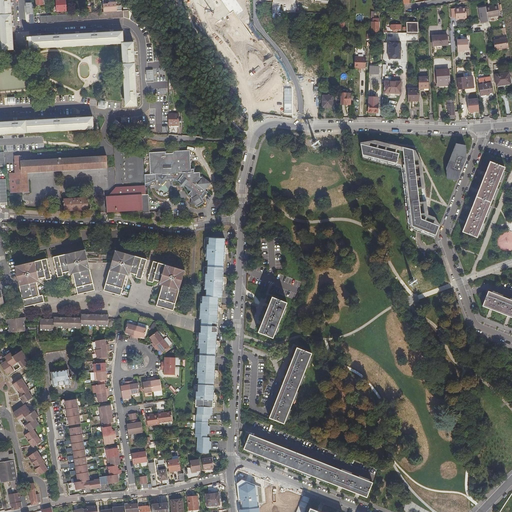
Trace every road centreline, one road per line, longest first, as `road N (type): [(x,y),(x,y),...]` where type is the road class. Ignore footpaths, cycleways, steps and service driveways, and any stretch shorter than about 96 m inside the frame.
road 1 (residential): [(21,0),(22,19),(34,27),(123,21),(138,31),(141,109),(69,105)]
road 2 (residential): [(511,340),(475,323),(443,236),(482,126)]
road 3 (residential): [(0,216),(176,229),(241,218)]
road 4 (residential): [(230,459),(241,218)]
road 5 (residential): [(482,126),(300,126)]
road 6 (residential): [(368,511),(230,459)]
road 7 (residential): [(253,0),(256,24),(292,72),(300,126)]
